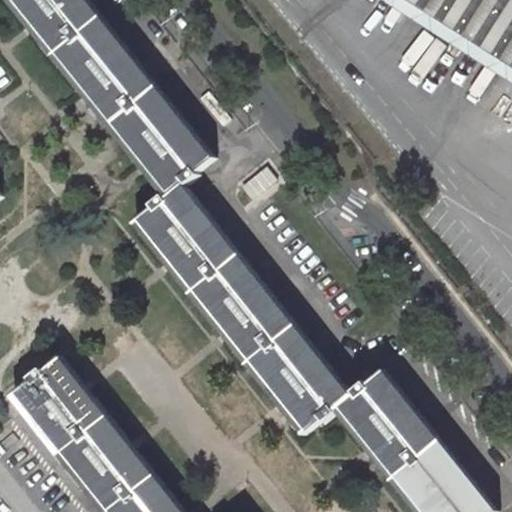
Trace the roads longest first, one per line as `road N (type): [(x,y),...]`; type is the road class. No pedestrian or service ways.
road 1 (tertiary): [(186,0),(339,194),(371,212),(511,386)]
road 2 (unknown): [(511,231),(301,0)]
